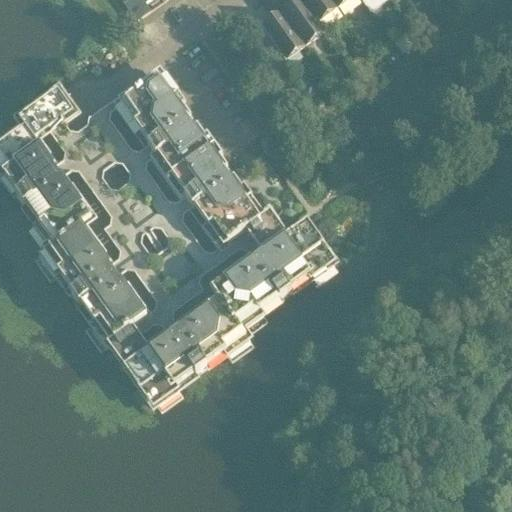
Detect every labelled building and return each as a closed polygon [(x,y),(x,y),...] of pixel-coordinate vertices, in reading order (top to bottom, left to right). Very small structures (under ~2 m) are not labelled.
[(269,11),(275,7),(269,0),(264,0),(262,2),(269,11)] [(300,0),(299,1),(281,14),(306,48),(326,34),(319,24),(318,25),(300,0)] [(298,0),(299,1),(300,0),(318,25),(319,24),(338,11),(329,0),(298,0)] [(329,0),(338,11),(352,0),(329,0)] [(151,14),(147,7),(133,17),(137,23),(151,14)] [(439,11),(430,17),(438,28),(446,22),(439,11)] [(285,63),(306,48),(281,14),(261,29),(285,63)] [(400,39),(393,44),(402,58),(410,52),(400,39)] [(390,42),(385,46),(390,52),(395,49),(390,42)] [(119,110),(170,181),(209,153),(158,82),(119,110)] [(20,122),(26,130),(36,144),(75,116),(60,95),(60,94),(20,122)] [(36,144),(26,130),(15,138),(0,148),(0,181),(4,179),(13,191),(11,193),(29,217),(30,216),(39,228),(34,231),(49,252),(50,253),(85,228),(92,223),(36,144)] [(261,225),(260,223),(209,153),(170,181),(222,253),(246,235),(261,225)] [(246,235),(262,257),(284,242),(267,218),(260,223),(261,225),(246,235)] [(242,335),(243,335),(264,320),(260,315),(273,306),(274,308),(298,291),(297,289),(309,280),(312,285),(324,277),(334,270),(304,227),(284,242),(262,257),(212,294),(217,300),(242,335)] [(86,229),(85,228),(50,253),(49,252),(39,259),(55,281),(60,278),(68,290),(67,291),(84,315),(86,314),(94,327),(89,330),(105,352),(112,347),(134,331),(147,322),(82,231),(86,229)] [(250,345),(243,335),(242,335),(217,300),(216,301),(218,304),(149,353),(127,369),(158,411),(180,396),(176,391),(188,382),(190,384),(214,366),(212,365),(225,356),(228,361),(250,345)] [(149,353),(134,331),(112,347),(127,369),(149,353)]
